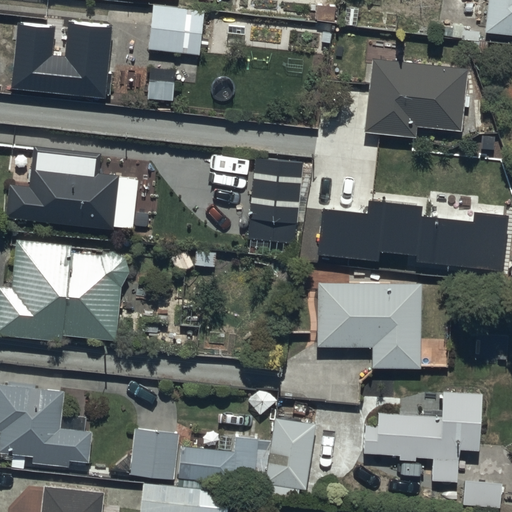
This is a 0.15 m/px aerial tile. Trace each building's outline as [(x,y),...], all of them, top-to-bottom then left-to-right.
[(511,0),(488,0),(486,28),(511,30),(511,0)] [(154,1),(148,45),(199,52),(205,8),(154,1)] [(105,97),(112,26),(69,21),(65,57),(53,55),(56,26),(20,22),(13,88),(105,97)] [(472,92),(467,91),(470,65),(373,55),(365,126),(416,131),(417,122),(463,127),(465,104),(470,104),(472,92)] [(9,178),(5,213),(114,226),(120,171),(99,168),(102,147),(34,140),(30,180),(9,178)] [(190,147),(186,188),(228,192),(232,150),(190,147)] [(301,163),(255,158),(247,239),(293,244),(301,163)] [(502,272),(508,216),(474,212),(473,222),(422,217),(424,205),(367,199),(366,211),(321,206),(316,256),(381,263),(383,253),(417,256),(416,263),(502,272)] [(2,282),(0,301),(0,329),(64,338),(65,331),(115,337),(123,281),(130,266),(125,253),(113,246),(103,250),(73,247),(73,239),(17,235),(13,283),(2,282)] [(421,279),(316,278),(317,343),(373,342),(373,363),(422,364),(421,279)] [(60,424),(62,410),(64,387),(0,380),(0,425),(2,426),(0,442),(0,447),(33,450),(32,461),(70,464),(70,462),(86,463),(86,459),(89,459),(92,427),(84,426),(60,424)] [(483,388),(443,387),(443,411),(382,409),(381,421),(363,420),(362,450),(400,452),(400,456),(416,457),(416,454),(431,454),(430,477),(459,478),(459,445),(481,446),(483,388)] [(266,480),(306,486),(316,420),(276,414),(266,480)] [(135,425),(129,470),(174,476),(180,431),(135,425)] [(269,438),(259,437),(259,435),(236,432),(234,447),(182,441),(178,473),(180,473),(178,481),(211,486),(212,477),(254,483),(255,472),(265,474),(269,438)] [(502,479),(465,477),(464,501),(501,503),(502,479)] [(226,511),(229,490),(143,479),(139,511),(144,511),(226,511)] [(102,511),(105,488),(45,482),(42,511),(102,511)]
